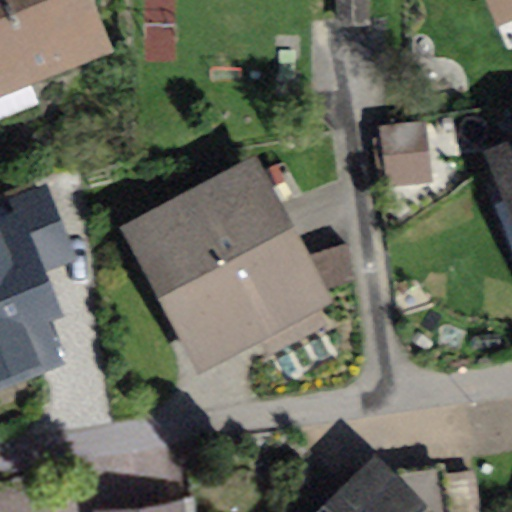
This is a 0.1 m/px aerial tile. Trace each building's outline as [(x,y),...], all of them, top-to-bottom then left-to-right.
[(0,0),(0,24),(60,0),(0,0)] [(0,98),(102,57),(78,0),(60,0),(0,24),(0,98)] [(367,28),(365,0),(333,0),(336,30),(367,28)] [(511,0),(480,0),(493,31),(511,23),(511,0)] [(378,129),(385,189),(430,184),(423,124),(378,129)] [(511,247),(511,146),(477,160),(511,247)] [(327,311),(317,292),(351,282),(348,247),(301,261),(249,162),(114,234),(192,382),(327,311)] [(73,263),(42,186),(1,203),(7,217),(0,220),(0,393),(55,371),(38,330),(54,324),(36,278),(73,263)] [(419,511),(366,461),(316,511),(419,511)] [(184,511),(184,501),(137,506),(137,511),(184,511)]
